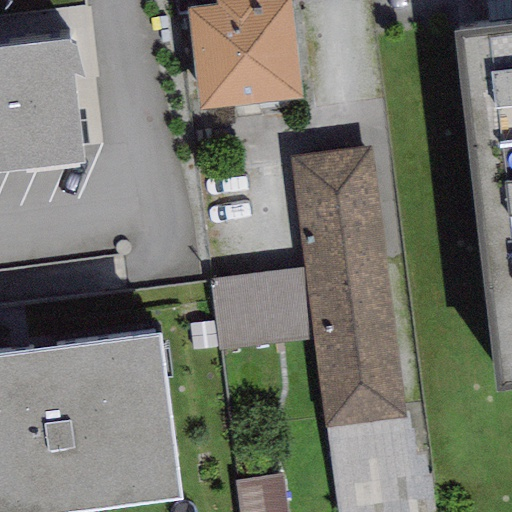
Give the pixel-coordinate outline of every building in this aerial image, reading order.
[(300,0),(298,0),(210,11),(221,103),(312,91),(300,0)] [(511,27),(467,33),(508,383),(511,382),(511,27)] [(70,53),(0,60),(0,186),(84,176),(70,53)] [(383,148),(304,157),(318,269),(217,282),(225,346),(326,333),(337,420),(415,411),(383,148)] [(171,333),(0,355),(0,507),(190,483),(171,333)] [(250,511),(297,511),(294,471),(247,475),(250,511)] [(349,476),(350,511),(410,511),(409,473),(349,476)]
